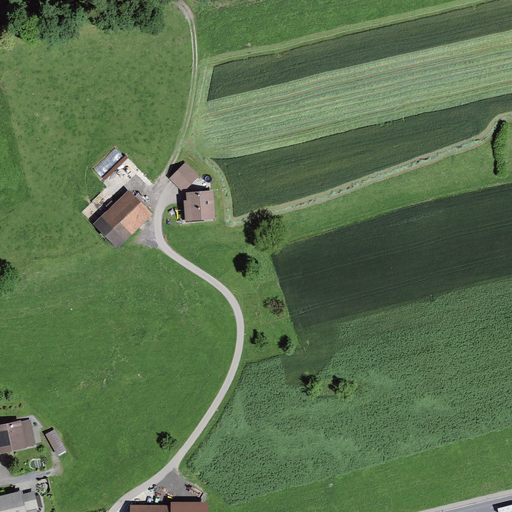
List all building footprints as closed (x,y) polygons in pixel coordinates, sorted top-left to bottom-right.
[(199,176),(185,163),(170,180),(183,192),(199,176)] [(152,217),(128,192),(93,225),(117,250),(152,217)] [(214,192),(184,194),(186,223),(215,221),(214,192)] [(31,420),(0,426),(0,455),(27,450),(27,447),(36,445),(31,420)] [(54,430),(46,436),(59,456),(67,450),(54,430)] [(22,492),(1,497),(4,511),(27,511),(39,510),(35,493),(23,496),(22,492)] [(171,507),(131,507),(131,511),(208,511),(208,503),(171,503),(171,507)]
